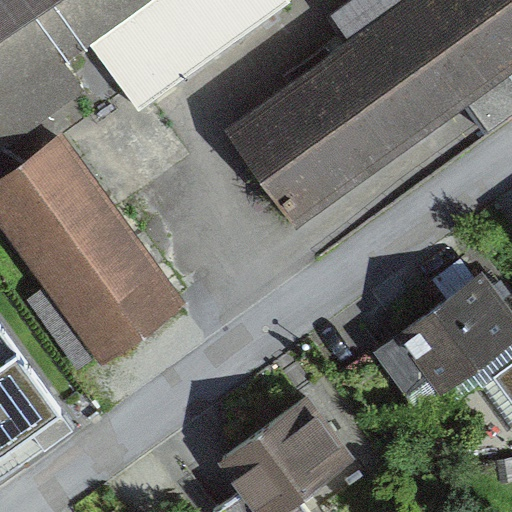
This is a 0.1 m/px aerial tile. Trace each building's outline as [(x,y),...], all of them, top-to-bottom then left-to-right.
[(0,0),(0,150),(78,95),(57,65),(87,43),(132,106),(280,0),(0,0)] [(511,0),(343,0),(329,10),(344,32),(216,121),(288,223),(511,66),(511,0)] [(182,303),(55,131),(0,171),(0,234),(97,366),(182,303)] [(511,326),(511,310),(476,266),(371,349),(415,404),(511,326)] [(0,449),(62,409),(0,316),(0,449)] [(511,362),(492,377),(511,404),(511,362)] [(307,393),(217,453),(255,511),(257,511),(347,454),(307,393)]
